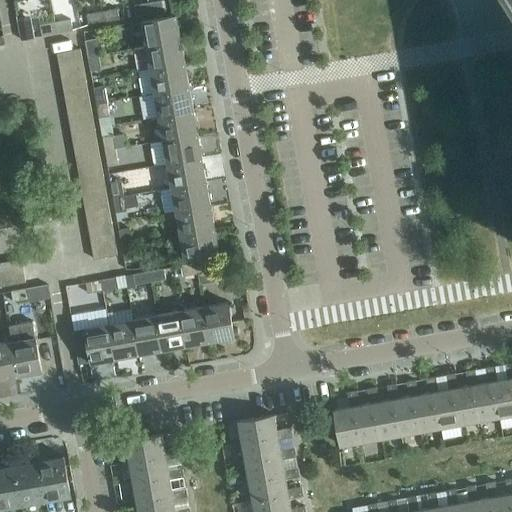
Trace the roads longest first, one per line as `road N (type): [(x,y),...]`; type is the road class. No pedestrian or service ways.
road 1 (residential): [(281,371),(218,0)]
road 2 (residential): [(281,371),(511,330)]
road 3 (residential): [(79,409),(281,371)]
